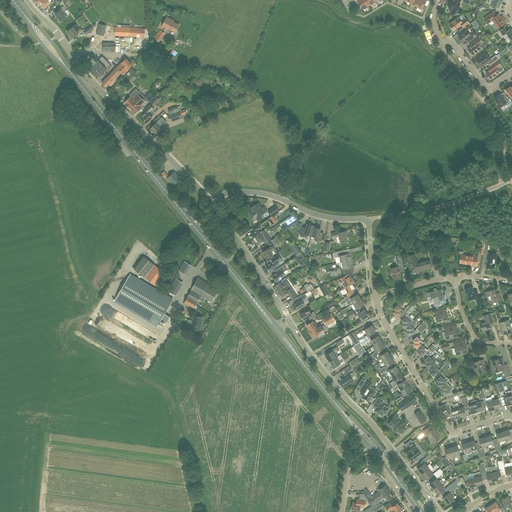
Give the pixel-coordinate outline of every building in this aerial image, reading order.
[(104,10),(108,6),(101,0),(100,0),(97,4),(104,10)] [(367,6),(370,5),(366,0),(357,0),(364,10),(368,8),(367,6)] [(419,0),(416,7),(420,8),(421,7),(423,8),(422,9),(427,0),(426,0),(419,0)] [(457,13),(456,11),(457,11),(460,4),(459,3),(460,0),(453,0),(452,0),(451,3),(449,3),(450,5),(449,7),(449,8),(450,14),(457,13)] [(60,21),(65,17),(62,12),(65,11),(66,10),(63,6),(59,9),(60,10),(54,14),(60,21)] [(496,15),(493,12),(484,19),(488,23),(492,20),(498,28),(501,25),(503,25),(505,24),(505,22),(504,22),(505,21),(502,16),(500,17),(498,14),(496,15)] [(176,32),(179,25),(173,22),(174,21),(167,17),(162,27),(167,30),(168,28),(176,32)] [(458,17),(449,24),(450,25),(450,26),(451,27),(452,27),(454,30),(461,24),(463,27),(469,23),(465,18),(461,21),(458,17)] [(157,21),(156,23),(151,21),(149,24),(153,26),(150,31),(156,34),(162,23),(157,21)] [(104,36),(107,25),(98,23),(96,34),(104,36)] [(86,35),(94,29),(91,26),(83,31),(86,35)] [(78,34),(82,31),(80,28),(76,31),(73,27),(67,31),(72,39),(78,34)] [(115,27),(114,35),(145,37),(145,29),(131,28),(118,27),(115,27)] [(504,27),(499,31),(503,36),(506,34),(508,36),(507,37),(508,38),(509,40),(510,40),(511,40),(511,39),(511,30),(510,28),(507,31),(504,27)] [(161,29),(154,38),(160,42),(166,33),(161,29)] [(467,30),(458,36),(463,42),(466,39),(468,42),(477,36),(473,31),(469,33),(467,30)] [(479,37),(473,41),(468,44),(471,47),(468,49),(472,55),(481,48),(479,45),(482,42),(479,37)] [(115,52),(115,44),(103,43),(102,52),(115,52)] [(499,54),(497,56),(496,55),(490,59),(485,53),(476,60),(481,67),(492,59),(494,62),(499,58),(499,59),(501,57),(499,54)] [(106,68),(110,65),(102,57),(98,60),(96,61),(93,57),(92,58),(89,55),(82,62),(97,77),(106,68)] [(109,84),(111,87),(133,65),(126,58),(102,83),(106,87),(109,84)] [(497,61),(492,65),(492,64),(487,68),(489,71),(486,73),(490,79),(499,72),(497,69),(501,66),(497,61)] [(128,73),(133,78),(135,76),(135,75),(137,73),(134,68),(128,73)] [(125,104),(127,106),(132,101),(135,104),(131,108),(136,113),(142,107),(141,106),(147,100),(138,91),(132,97),(131,96),(125,103),(125,104)] [(503,98),(501,95),(500,94),(497,96),(498,97),(495,99),(500,107),(503,105),(504,106),(505,106),(507,105),(508,106),(511,104),(507,97),(504,99),(503,98)] [(154,106),(160,100),(157,96),(150,102),(154,106)] [(141,118),(143,120),(142,121),(145,124),(146,123),(152,117),(149,113),(153,108),(154,109),(150,105),(145,110),(146,111),(143,114),(144,115),(141,118)] [(170,115),(172,122),(183,117),(182,115),(186,113),(184,109),(182,110),(179,111),(170,115)] [(153,133),(154,132),(157,135),(162,130),(161,128),(167,122),(162,117),(156,123),(150,129),(153,133)] [(181,178),(174,172),(169,177),(168,179),(174,185),(175,183),(176,183),(181,178)] [(255,220),(257,218),(259,221),(262,219),(260,215),(267,211),(264,206),(262,208),(258,203),(250,208),(252,211),(250,213),(250,215),(253,219),(255,220)] [(276,205),(272,207),(267,210),(271,216),(276,213),(279,211),(276,205)] [(272,225),(277,222),(273,216),(268,219),(272,225)] [(314,227),(314,226),(311,225),(312,224),(308,223),(308,224),(307,224),(306,228),(303,227),(300,236),(307,237),(307,235),(311,236),(314,227)] [(253,228),(253,229),(255,231),(253,232),(254,233),(251,235),(252,235),(251,236),(253,238),(253,237),(255,240),(266,233),(265,231),(264,230),(260,233),(258,230),(262,228),(259,224),(253,228)] [(314,239),(321,241),(323,233),(320,232),(320,229),(320,228),(317,227),(316,228),(314,227),(314,226),(314,227),(311,236),(315,237),(314,239)] [(266,233),(255,240),(256,242),(257,245),(258,244),(258,245),(261,243),(261,244),(265,242),(266,243),(271,240),(268,235),(267,235),(266,233),(269,231),(266,233)] [(340,243),(348,241),(345,231),(342,232),(342,231),(331,233),(333,239),(336,239),(335,237),(339,236),(340,243)] [(275,246),(280,243),(276,237),(271,240),(275,246)] [(271,252),(275,249),(273,246),(268,249),(268,248),(262,252),(267,259),(273,255),(271,252)] [(339,263),(352,260),(350,253),(344,255),(343,251),(333,254),(334,258),(340,257),(342,262),(339,263)] [(494,268),(496,253),(488,252),(486,267),(494,268)] [(272,261),(268,264),(266,265),(267,266),(266,267),(268,270),(268,269),(270,271),(280,265),(278,262),(282,259),(278,254),(271,259),(272,261)] [(398,266),(397,267),(391,268),(393,278),(401,276),(400,272),(399,269),(404,268),(401,256),(400,254),(396,256),(398,263),(397,263),(398,266)] [(411,274),(432,268),(430,260),(417,264),(414,254),(407,256),(411,274)] [(477,266),(478,256),(474,255),(473,256),(462,255),(460,263),(466,264),(466,263),(472,264),(471,265),(477,266)] [(144,257),(134,269),(144,277),(154,264),(144,257)] [(353,264),(352,260),(339,263),(339,267),(334,268),(335,270),(332,271),(334,278),(339,276),(338,274),(348,272),(347,268),(353,267),(354,267),(353,264)] [(191,265),(185,261),(179,271),(185,274),(191,265)] [(276,281),(285,275),(283,272),(287,270),(284,264),(278,268),(279,271),(273,275),(272,275),(273,276),(272,277),(274,280),(275,279),(276,281),(277,281),(276,281)] [(165,274),(155,266),(146,278),(155,286),(165,274)] [(161,319),(167,323),(170,317),(164,314),(173,299),(130,274),(115,301),(157,326),(161,319)] [(317,286),(319,285),(314,274),(311,276),(312,279),(317,286)] [(352,284),(355,282),(351,276),(349,277),(347,275),(338,280),(340,283),(341,282),(345,288),(352,284)] [(297,296),(287,280),(286,280),(289,278),(288,276),(281,281),(281,282),(275,286),(282,297),(288,293),(292,299),(297,296)] [(212,301),(218,289),(198,278),(184,304),(193,309),(202,295),(212,301)] [(313,288),(310,283),(307,284),(306,283),(303,285),(306,292),(313,288)] [(355,289),(352,284),(345,288),(342,289),(346,295),(344,296),(345,298),(346,299),(355,294),(353,291),(355,289)] [(478,308),(485,306),(481,296),(479,297),(477,290),(473,291),(472,286),(465,288),(469,300),(475,298),(478,308)] [(439,304),(447,302),(445,295),(443,295),(442,289),(437,290),(437,289),(437,288),(436,288),(435,288),(434,288),(434,289),(434,290),(435,291),(427,293),(428,297),(432,296),(435,307),(440,306),(439,304)] [(498,304),(502,303),(499,293),(496,294),(494,289),(484,292),(488,304),(498,301),(498,304)] [(295,303),(292,305),(295,310),(298,308),(299,309),(301,307),(305,304),(302,300),(306,297),(305,294),(293,299),(295,303)] [(354,304),(362,300),(358,295),(351,299),(348,301),(350,303),(352,301),(354,304)] [(362,300),(354,304),(357,309),(364,305),(362,300)] [(397,317),(400,315),(404,311),(400,307),(402,306),(403,305),(402,301),(397,302),(398,305),(393,309),(395,311),(393,313),(397,317)] [(412,307),(407,311),(409,313),(414,309),(415,310),(417,307),(415,304),(412,306),(412,307)] [(302,318),(303,320),(308,317),(310,320),(317,316),(314,311),(312,313),(310,309),(305,312),(305,311),(302,312),(303,313),(300,315),(301,315),(300,316),(301,318),(302,318)] [(363,319),(369,316),(365,310),(358,314),(361,319),(357,322),(358,325),(364,322),(363,319)] [(441,310),(434,312),(435,316),(437,322),(437,323),(449,320),(447,313),(442,314),(441,310)] [(494,323),(491,313),(491,312),(483,315),(485,322),(480,323),(482,331),(492,328),(491,325),(494,323)] [(328,325),(331,324),(332,326),(337,324),(331,313),(322,318),(326,326),(328,325)] [(200,330),(203,317),(194,315),(191,328),(200,330)] [(406,329),(413,321),(407,315),(401,321),(403,323),(401,325),(405,329),(406,329)] [(503,335),(511,332),(511,330),(509,320),(499,323),(503,335)] [(310,333),(321,326),(320,324),(317,326),(315,321),(313,322),(312,321),(306,325),(308,327),(307,327),(308,329),(309,329),(311,332),(310,332),(310,333)] [(413,321),(406,329),(407,330),(405,332),(409,336),(416,330),(414,328),(415,327),(414,326),(416,324),(413,321)] [(419,331),(427,323),(425,321),(417,329),(419,331)] [(427,323),(419,331),(421,333),(428,326),(427,323)] [(368,336),(375,331),(372,325),(364,330),(368,336)] [(321,326),(310,333),(313,337),(321,333),(321,332),(324,331),(321,326)] [(457,329),(452,330),(451,326),(444,328),(445,332),(443,333),(444,339),(458,336),(457,329)] [(115,342),(100,336),(98,342),(112,348),(115,342)] [(375,346),(382,342),(378,336),(371,340),(375,346)] [(417,349),(417,348),(421,344),(423,343),(417,337),(413,341),(415,343),(413,345),(417,349)] [(360,342),(353,346),(356,351),(363,347),(360,342)] [(378,351),(385,347),(386,346),(384,343),(383,344),(382,342),(375,346),(378,351)] [(460,342),(453,344),(455,348),(456,354),(456,355),(468,352),(466,345),(461,346),(460,342)] [(435,346),(431,351),(433,353),(440,346),(438,343),(435,346)] [(421,344),(417,348),(419,350),(417,352),(421,356),(425,352),(423,350),(425,348),(421,344)] [(330,362),(337,357),(335,353),(338,351),(337,348),(333,351),(325,355),(330,362)] [(370,359),(374,356),(378,354),(376,351),(374,353),(369,356),(370,359)] [(383,361),(392,356),(390,353),(389,354),(388,351),(378,357),(379,360),(382,358),(383,361)] [(392,356),(383,361),(387,367),(394,362),(392,359),(393,359),(392,356)] [(429,368),(435,363),(435,362),(437,361),(433,357),(431,358),(429,356),(425,360),(427,362),(425,364),(429,368)] [(337,357),(330,362),(333,368),(341,363),(344,360),(342,358),(339,360),(337,357)] [(510,375),(508,368),(507,364),(505,365),(502,358),(492,361),(495,373),(504,370),(506,376),(510,375)] [(480,365),(479,360),(472,363),(476,374),(487,371),(484,364),(480,365)] [(439,370),(437,368),(439,366),(435,363),(429,368),(431,370),(429,372),(433,376),(439,370)] [(398,368),(396,366),(389,370),(392,376),(401,371),(399,368),(398,368)] [(401,371),(392,376),(395,381),(403,377),(401,374),(402,373),(401,371)] [(349,375),(348,375),(344,378),(341,380),(343,383),(342,383),(345,388),(349,385),(348,384),(353,381),(351,378),(355,376),(353,373),(351,374),(349,375)] [(441,388),(447,382),(449,380),(447,378),(444,380),(441,376),(437,380),(439,382),(436,384),(441,388)] [(409,385),(408,382),(406,380),(397,384),(401,390),(409,385)] [(372,385),(367,382),(361,393),(364,395),(362,397),(364,398),(364,399),(367,401),(368,400),(369,401),(370,400),(372,402),(375,399),(371,397),(372,396),(373,396),(375,393),(369,390),(372,385)] [(447,382),(441,388),(443,390),(441,392),(445,396),(451,390),(448,387),(450,385),(447,382)] [(409,385),(401,390),(404,396),(412,391),(410,388),(411,388),(409,385)] [(454,396),(454,397),(462,394),(468,392),(466,389),(453,393),(446,395),(447,398),(454,396)] [(413,396),(398,405),(402,411),(416,402),(413,396)] [(467,397),(464,398),(466,405),(468,411),(470,410),(472,415),(474,414),(478,413),(474,401),(471,401),(472,404),(469,405),(468,403),(469,403),(467,397)] [(492,410),(495,409),(493,400),(492,397),(491,397),(485,399),(486,402),(487,402),(489,412),(492,411),(492,410)] [(499,398),(495,399),(494,397),(492,397),(493,400),(495,409),(499,408),(499,409),(502,408),(499,398)] [(378,398),(373,406),(376,408),(374,411),(378,413),(378,414),(382,416),(384,413),(386,414),(389,409),(381,404),(383,401),(378,398)] [(477,400),(474,401),(478,413),(484,411),(483,407),(481,401),(477,402),(477,400)] [(455,409),(452,410),(454,420),(457,419),(457,418),(460,417),(457,405),(456,404),(454,404),(453,405),(455,409)] [(457,405),(460,417),(464,416),(464,417),(467,416),(465,411),(464,406),(460,408),(459,405),(457,405)] [(421,424),(426,420),(420,410),(415,413),(421,424)] [(394,417),(389,425),(394,429),(393,430),(397,432),(398,431),(400,433),(405,425),(397,419),(399,416),(396,414),(394,417)] [(433,443),(440,438),(434,428),(432,429),(430,426),(423,431),(425,435),(427,433),(433,443)] [(418,437),(423,433),(418,429),(414,432),(418,437)] [(502,430),(505,440),(511,438),(509,429),(506,430),(505,429),(502,430)] [(499,442),(505,440),(502,430),(499,431),(500,432),(496,433),(498,438),(499,441),(499,442)] [(482,447),(488,445),(485,435),(482,436),(482,437),(479,438),(482,447)] [(496,442),(494,443),(492,435),(488,436),(488,435),(485,435),(488,445),(493,443),(496,453),(499,452),(497,445),(496,442)] [(471,450),(477,448),(474,439),(468,441),(471,450)] [(417,448),(411,440),(405,445),(407,447),(404,449),(408,454),(417,448)] [(471,450),(468,441),(465,442),(462,443),(465,453),(463,454),(465,462),(468,461),(466,455),(468,454),(467,451),(471,450)] [(451,446),(454,455),(460,453),(457,445),(454,446),(454,445),(451,446)] [(454,455),(451,446),(445,448),(447,457),(454,455)] [(408,455),(412,460),(414,458),(416,461),(423,456),(417,448),(408,454),(408,455)] [(430,454),(423,460),(425,462),(429,458),(430,459),(433,457),(430,454)] [(423,474),(432,466),(430,464),(427,466),(425,463),(421,466),(421,465),(417,468),(420,472),(420,471),(423,474)] [(434,469),(432,466),(423,474),(427,479),(433,474),(431,472),(434,469)] [(492,466),(492,467),(495,480),(502,478),(501,475),(500,471),(497,471),(496,468),(495,466),(492,467),(492,466)] [(489,482),(495,480),(492,467),(488,467),(490,473),(487,474),(488,479),(489,482)] [(474,474),(475,477),(477,485),(483,483),(483,480),(481,475),(481,476),(478,476),(477,473),(474,474)] [(470,487),(477,485),(475,477),(468,479),(470,487)] [(440,484),(443,482),(441,480),(438,481),(436,479),(430,484),(434,489),(440,484)] [(447,488),(449,490),(455,485),(456,485),(457,484),(455,481),(447,488)] [(445,490),(442,487),(446,484),(444,482),(443,482),(440,484),(434,489),(438,495),(445,490)] [(375,509),(377,511),(384,506),(382,503),(380,504),(378,501),(380,499),(381,500),(385,498),(387,501),(393,497),(385,485),(379,490),(380,491),(372,496),(367,489),(363,492),(365,495),(369,501),(372,505),(375,509)] [(455,493),(453,491),(457,487),(456,485),(449,490),(450,492),(450,493),(443,498),(447,503),(454,498),(452,495),(455,493)] [(502,497),(503,498),(502,499),(505,507),(508,506),(509,509),(511,507),(511,506),(511,505),(508,496),(505,497),(502,497)] [(357,499),(356,502),(353,502),(352,509),(360,510),(360,507),(364,507),(365,500),(357,499)] [(398,502),(396,504),(395,502),(391,505),(386,508),(388,511),(393,508),(396,511),(394,511),(400,511),(399,510),(402,508),(399,505),(398,503),(398,502)] [(496,511),(497,511),(500,509),(496,502),(490,505),(494,511),(496,511)]
